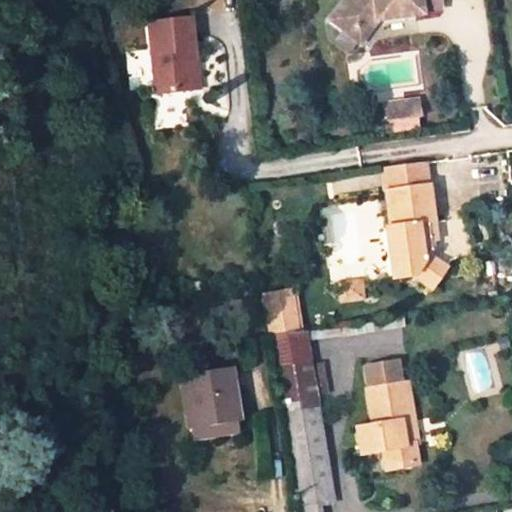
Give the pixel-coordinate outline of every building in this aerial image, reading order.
[(346,0),(333,18),(347,27),(360,25),(368,31),(378,18),(378,14),(390,12),(391,16),(422,11),(422,9),(439,6),(438,0),(346,0)] [(189,17),(148,22),(157,93),(191,89),(186,53),(193,52),(189,17)] [(360,25),(347,27),(361,41),(368,31),(360,25)] [(198,88),(193,52),(186,53),(191,89),(198,88)] [(419,99),(383,103),(385,122),(421,117),(419,99)] [(421,163),(379,169),(381,193),(423,186),(421,163)] [(398,278),(411,276),(431,288),(443,268),(424,256),(417,257),(415,245),(426,244),(423,225),(430,224),(423,186),(381,193),(387,230),(382,231),(386,262),(395,260),(398,278)] [(433,242),(430,224),(423,225),(426,244),(433,242)] [(428,252),(426,244),(415,245),(417,257),(424,256),(428,252)] [(389,280),(398,278),(395,260),(386,262),(389,280)] [(363,300),(360,281),(337,285),(340,303),(363,300)] [(262,297),(266,331),(301,326),(297,293),(262,297)] [(99,317),(102,335),(125,331),(122,314),(99,317)] [(313,382),(310,365),(304,332),(268,337),(272,359),(278,387),(313,382)] [(320,363),(310,365),(313,382),(278,387),(297,496),(300,511),(317,511),(316,504),(333,501),(314,389),(324,387),(320,363)] [(364,457),(385,454),(389,472),(418,466),(415,447),(405,448),(402,426),(410,424),(404,387),(398,387),(394,367),(366,372),(376,428),(359,431),(364,457)] [(194,431),(237,424),(229,370),(181,378),(189,432),(194,431)] [(196,441),(239,434),(237,424),(194,431),(196,441)] [(415,424),(410,424),(402,426),(405,448),(415,447),(419,446),(415,424)]
